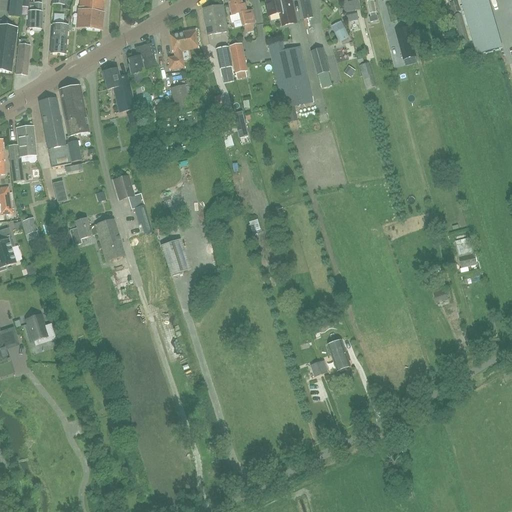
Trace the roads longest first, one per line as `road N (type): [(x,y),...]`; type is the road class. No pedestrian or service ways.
road 1 (unclassified): [(206,511),(383,423),(511,345)]
road 2 (residential): [(0,112),(193,0)]
